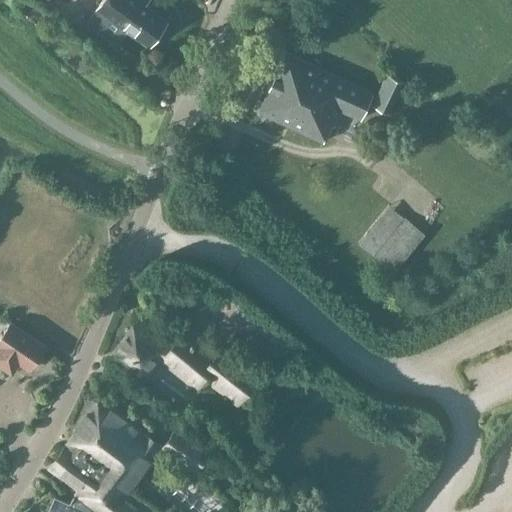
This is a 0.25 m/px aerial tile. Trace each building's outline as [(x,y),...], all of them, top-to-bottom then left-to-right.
[(148,46),(166,21),(145,6),(148,0),(102,0),(86,22),(116,45),(127,30),(148,46)] [(372,93),(286,52),(258,111),(323,141),(331,124),(334,125),(341,110),(360,119),(372,93)] [(372,104),(390,113),(405,82),(386,74),(372,104)] [(355,243),(390,271),(422,231),(387,203),(355,243)] [(0,366),(11,374),(19,364),(29,370),(34,362),(40,361),(39,355),(45,347),(10,323),(0,337),(0,366)] [(236,401),(251,383),(234,369),(238,365),(221,351),(213,362),(182,337),(168,355),(133,327),(110,357),(141,381),(160,357),(196,386),(204,375),(236,401)] [(294,393),(316,404),(331,376),(309,365),(294,393)] [(83,510),(82,511),(151,511),(150,511),(154,506),(132,490),(162,449),(142,434),(96,400),(74,429),(78,432),(70,443),(66,450),(53,467),(80,487),(70,503),(83,510)] [(193,468),(205,450),(176,431),(164,449),(193,468)] [(204,482),(188,498),(202,511),(212,511),(223,501),(204,482)] [(82,511),(83,510),(70,503),(56,497),(49,511),(82,511)]
